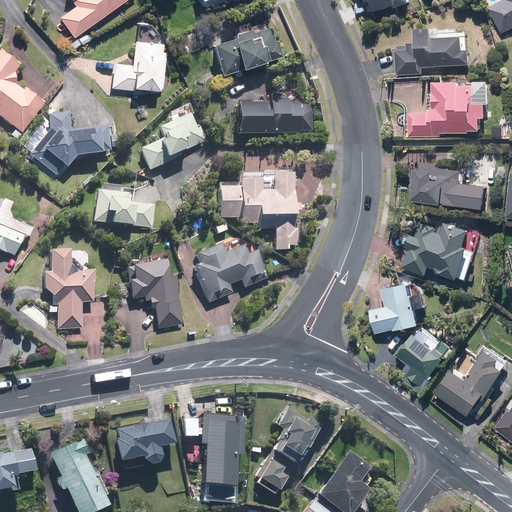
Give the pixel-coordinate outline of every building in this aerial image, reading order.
[(68,0),(74,6),(58,19),(73,40),(67,43),(72,50),(89,40),(84,32),(127,0),(68,0)] [(202,0),(205,7),(210,4),(212,9),(220,7),(218,3),(224,1),(225,4),(232,2),(231,0),(202,0)] [(373,1),(377,13),(412,1),(412,0),(369,0),(370,2),(373,1)] [(511,0),(501,0),(488,8),(504,36),(511,31),(511,0)] [(234,38),(211,44),(220,74),(281,57),(271,22),(233,33),(234,38)] [(407,49),(397,48),(395,77),(424,78),(424,66),(471,66),(473,50),(465,49),(465,37),(441,36),(441,27),(415,26),(414,41),(408,40),(407,49)] [(133,65),(113,64),(111,89),(164,93),(167,51),(162,51),(162,44),(134,42),(133,65)] [(15,84),(14,72),(19,66),(0,51),(0,119),(13,129),(9,136),(18,142),(46,101),(25,86),(22,89),(15,84)] [(462,83),(462,80),(433,79),(433,107),(430,107),(429,111),(407,111),(407,137),(442,138),(442,133),(471,133),(471,131),(481,131),(482,118),(491,118),(492,111),(489,111),(491,81),(475,80),(475,84),(462,83)] [(236,135),(299,138),(300,133),(312,133),(314,91),(283,90),(282,94),(268,94),(267,106),(238,104),(236,135)] [(164,137),(138,148),(148,171),(209,146),(195,112),(160,127),(164,137)] [(116,149),(114,130),(112,128),(69,129),(68,113),(50,115),(48,128),(26,155),(56,177),(64,167),(67,170),(75,158),(101,156),(101,153),(109,154),(110,149),(116,149)] [(507,125),(492,124),(491,136),(506,137),(507,125)] [(418,160),(417,168),(412,168),(411,181),(417,182),(415,200),(449,202),(449,197),(464,198),(466,168),(439,166),(439,161),(418,160)] [(238,183),(220,182),(217,219),(239,221),(238,226),(255,227),(255,231),(273,233),(272,252),(286,253),(286,246),(297,247),(298,227),(293,227),(294,219),(299,219),(300,204),(292,203),(294,174),(273,173),(272,192),(260,191),(261,176),(239,175),(238,183)] [(123,185),(103,185),(103,190),(93,190),(92,226),(154,228),(155,180),(134,179),(134,189),(123,189),(123,185)] [(0,200),(0,252),(14,259),(23,238),(27,240),(32,229),(11,219),(8,212),(11,206),(0,200)] [(417,233),(411,230),(405,245),(409,247),(401,267),(426,276),(430,266),(466,279),(485,230),(443,214),(439,224),(423,217),(417,233)] [(221,244),(194,256),(197,264),(192,266),(208,303),(233,292),(230,286),(240,282),(243,289),(266,279),(254,252),(245,256),(240,245),(224,252),(221,244)] [(91,267),(91,251),(51,250),(50,273),(44,273),(43,290),(52,299),(51,307),(46,307),(47,314),(57,314),(56,331),(81,331),(82,303),(94,304),(95,272),(83,272),(83,267),(91,267)] [(148,265),(126,267),(129,301),(143,300),(144,303),(149,303),(150,311),(153,311),(155,329),(185,326),(182,296),(176,296),(174,277),(169,277),(166,256),(148,258),(148,265)] [(426,296),(417,280),(410,283),(409,279),(382,285),(386,305),(371,308),(377,334),(421,322),(418,311),(427,308),(426,296)] [(457,346),(444,337),(439,342),(428,334),(431,331),(422,326),(396,354),(409,363),(398,378),(421,395),(457,346)] [(467,376),(454,366),(436,391),(470,416),(483,398),(485,400),(508,369),(499,362),(502,359),(487,348),(467,376)] [(511,404),(494,428),(511,441),(511,404)] [(253,484),(272,495),(274,490),(277,492),(302,449),(304,450),(307,444),(309,445),(321,425),(307,416),(305,419),(286,406),(275,425),(280,428),(253,474),(258,477),(253,484)] [(182,434),(187,462),(203,463),(202,483),(235,485),(236,455),(243,455),(245,415),(200,413),(200,427),(182,427),(182,434)] [(169,419),(116,428),(118,437),(114,438),(119,460),(141,456),(141,457),(142,458),(142,459),(143,460),(144,461),(144,462),(145,462),(146,463),(147,463),(148,464),(150,464),(151,464),(152,464),(153,464),(154,464),(155,463),(156,463),(157,462),(158,461),(159,461),(160,460),(160,459),(161,458),(161,456),(161,455),(161,454),(161,453),(161,452),(161,451),(160,450),(160,449),(159,448),(158,447),(157,446),(156,445),(173,443),(169,419)] [(64,488),(74,511),(90,511),(107,505),(104,496),(107,494),(98,473),(93,475),(85,456),(89,454),(83,439),(49,453),(58,476),(54,477),(59,490),(64,488)] [(0,494),(19,490),(15,474),(38,469),(32,446),(3,453),(2,449),(0,449),(0,494)] [(371,466),(348,450),(302,511),(352,511),(370,488),(360,481),(371,466)]
